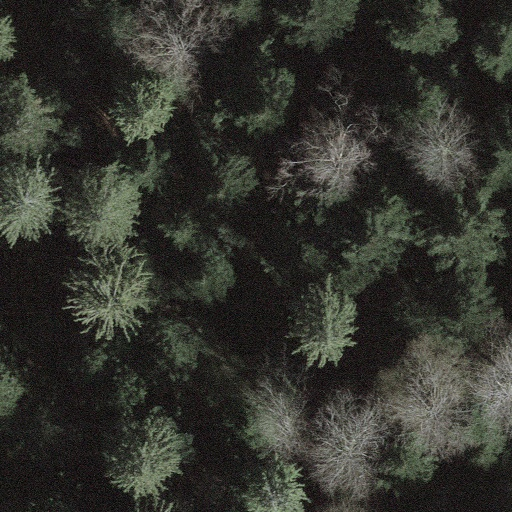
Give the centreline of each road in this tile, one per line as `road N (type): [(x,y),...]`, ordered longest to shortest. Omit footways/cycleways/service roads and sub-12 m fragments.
road 1 (track): [(459,329),(360,315),(166,371),(60,421),(0,487)]
road 2 (track): [(242,511),(363,380),(511,307)]
